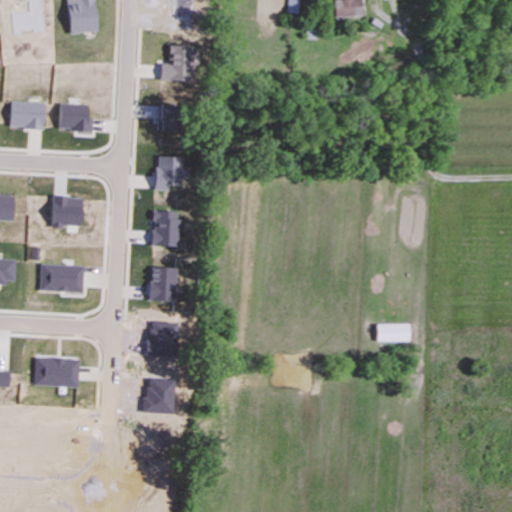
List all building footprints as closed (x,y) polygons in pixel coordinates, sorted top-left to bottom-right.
[(65,0),(64,31),(93,32),(94,0),(65,0)] [(299,13),(299,0),(289,0),(289,13),(299,13)] [(360,0),(333,0),(334,17),(360,16),(360,0)] [(166,63),(158,63),(157,79),(186,80),(187,45),(167,44),(166,63)] [(0,218),(13,219),(14,196),(0,195),(0,218)] [(375,342),(408,341),(407,323),(375,324),(375,342)]
